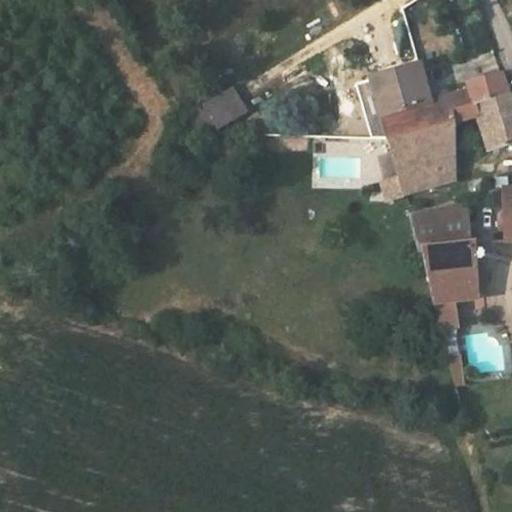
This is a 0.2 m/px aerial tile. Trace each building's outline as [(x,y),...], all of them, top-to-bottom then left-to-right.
[(486,24),(475,28),(486,57),(497,52),(486,24)] [(376,82),(392,145),(447,131),(480,123),(478,110),(484,108),(509,99),(498,72),(471,80),(474,94),(434,105),(421,69),(376,82)] [(243,113),(228,87),(182,114),(197,140),(243,113)] [(511,98),(509,99),(484,108),(499,162),(511,159),(511,98)] [(447,131),(392,145),(407,204),(453,181),(447,131)] [(413,225),(422,259),(428,258),(437,310),(480,305),(477,249),(472,249),(470,218),(413,225)] [(462,365),(451,368),(458,394),(466,391),(462,365)]
